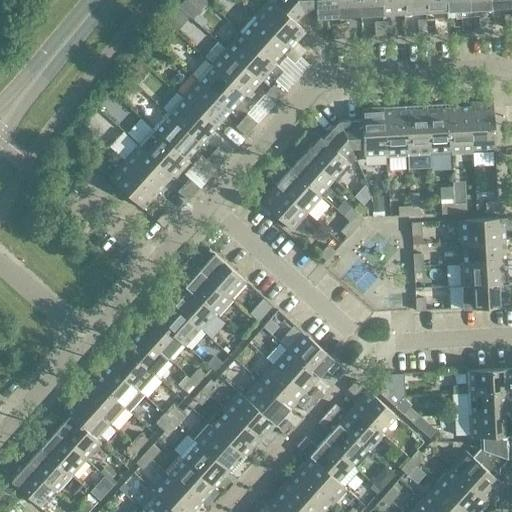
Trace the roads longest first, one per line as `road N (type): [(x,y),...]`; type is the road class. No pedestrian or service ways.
road 1 (residential): [(511,72),(325,74),(210,200)]
road 2 (residential): [(349,327),(210,200)]
road 3 (residential): [(210,200),(84,338)]
road 4 (secondary): [(0,143),(110,0)]
road 5 (secondary): [(89,0),(0,104)]
road 6 (residential): [(84,338),(0,430)]
